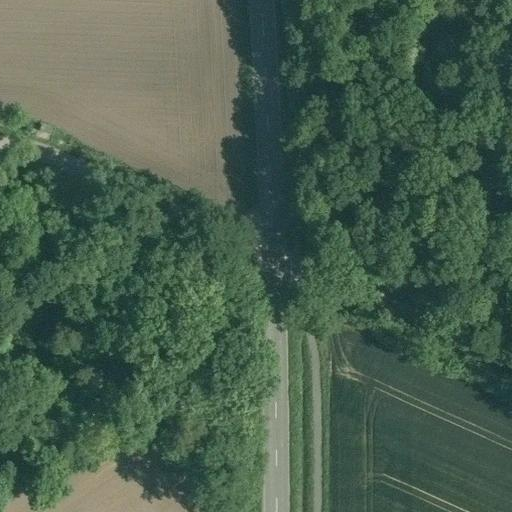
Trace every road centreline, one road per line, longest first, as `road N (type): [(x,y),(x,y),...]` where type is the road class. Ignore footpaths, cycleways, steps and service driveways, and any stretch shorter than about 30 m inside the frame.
road 1 (unclassified): [(272,254),(48,159),(0,147)]
road 2 (unclassified): [(511,364),(272,254)]
road 3 (tertiary): [(272,254),(275,511)]
road 4 (tertiary): [(259,0),(272,254)]
